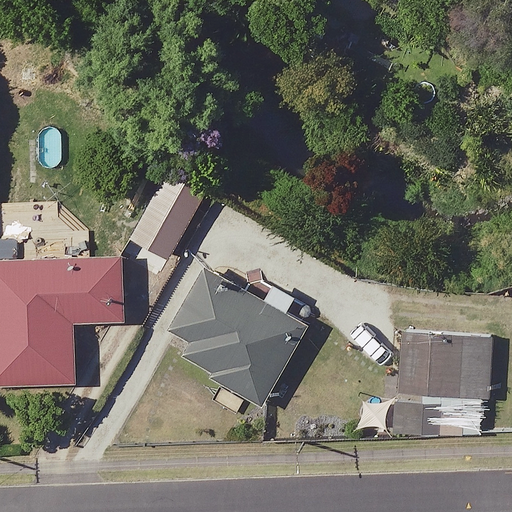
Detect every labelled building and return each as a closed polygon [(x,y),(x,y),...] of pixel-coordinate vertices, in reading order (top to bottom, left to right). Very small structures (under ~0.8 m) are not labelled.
[(107,92),(75,89),(71,124),(103,128),(107,92)] [(176,168),(137,238),(177,260),(216,191),(176,168)] [(133,256),(0,261),(0,387),(86,384),(83,325),(136,322),(133,256)] [(318,324),(214,266),(178,331),(199,342),(191,356),(221,372),(218,377),(272,407),(318,324)] [(498,336),(410,330),(405,392),(494,399),(498,336)]
